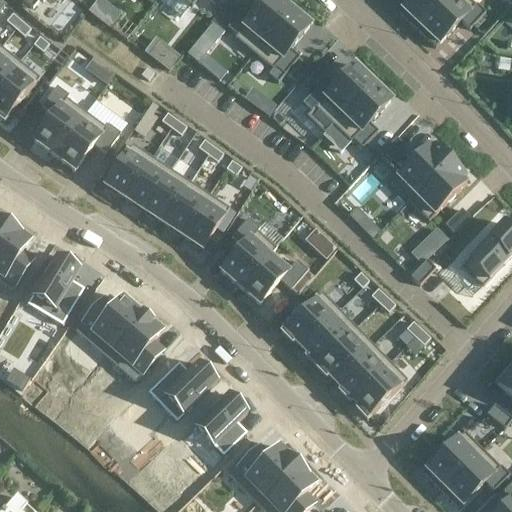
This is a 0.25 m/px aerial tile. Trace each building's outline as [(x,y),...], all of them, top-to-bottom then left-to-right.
[(19,0),(32,11),(40,1),(43,3),(45,0),(19,0)] [(181,0),(192,8),(198,0),(181,0)] [(214,0),(210,5),(219,13),(230,0),(214,0)] [(242,12),(227,30),(236,38),(234,41),(254,57),(291,11),(277,0),(267,0),(251,20),(242,12)] [(414,0),(399,16),(417,33),(448,0),(414,0)] [(467,0),(448,0),(417,33),(435,50),(461,23),(469,32),(485,15),(477,6),(475,7),(467,0)] [(291,11),(254,57),(273,72),(275,70),(284,78),(299,60),(290,52),(310,27),(291,11)] [(13,17),(6,24),(15,32),(22,25),(13,17)] [(22,25),(15,32),(24,40),(31,32),(22,25)] [(41,41),(35,48),(44,56),(50,49),(41,41)] [(1,50),(0,50),(0,90),(20,65),(1,50)] [(20,65),(0,90),(0,121),(4,125),(34,87),(39,80),(20,65)] [(324,83),(308,99),(317,108),(315,110),(333,128),(373,85),(355,68),(333,91),(324,83)] [(373,85),(333,128),(351,145),(353,142),(362,151),(378,134),(369,125),(391,102),(373,85)] [(53,118),(34,144),(54,159),(86,116),(66,101),(69,98),(56,89),(41,109),(53,118)] [(86,116),(54,159),(74,174),(94,148),(105,156),(120,136),(108,127),(106,130),(86,116)] [(167,116),(161,124),(171,132),(177,123),(167,116)] [(177,123),(171,132),(181,139),(186,131),(177,123)] [(396,141),(380,158),(389,166),(405,149),(396,141)] [(204,143),(198,151),(208,158),(214,150),(204,143)] [(132,147),(105,188),(107,190),(106,193),(115,199),(116,196),(124,201),(151,160),(132,147)] [(428,148),(390,186),(409,205),(451,164),(435,148),(431,151),(428,148)] [(214,150),(208,158),(217,166),(223,157),(214,150)] [(151,160),(124,201),(133,207),(131,210),(140,216),(142,213),(144,214),(171,173),(151,160)] [(231,164),(226,172),(236,179),(241,171),(231,164)] [(451,164),(409,205),(428,224),(467,187),(463,183),(466,180),(451,164)] [(171,173),(144,214),(145,215),(144,218),(153,224),(155,221),(163,227),(190,185),(171,173)] [(190,185),(163,227),(171,232),(169,235),(178,241),(180,238),(182,240),(210,198),(190,185)] [(210,198),(182,240),(190,245),(188,247),(197,253),(199,251),(202,253),(229,211),(210,198)] [(461,212),(444,228),(453,237),(470,221),(461,212)] [(0,242),(11,226),(1,219),(0,220),(0,242)] [(242,250),(221,275),(239,291),(275,250),(257,234),(260,231),(248,221),(231,240),(242,250)] [(11,226),(0,242),(0,285),(12,294),(31,267),(20,260),(31,244),(22,237),(20,235),(21,234),(11,226)] [(483,247),(463,268),(483,288),(503,267),(504,267),(511,258),(511,233),(503,226),(482,247),(483,247)] [(307,241),(316,249),(325,238),(316,230),(307,241)] [(275,250),(239,291),(258,308),(280,283),(291,293),(308,274),(296,263),(288,273),(270,258),(276,251),(275,250)] [(57,259),(28,308),(62,329),(81,297),(70,290),(72,285),(80,273),(70,267),(71,265),(60,259),(59,261),(57,259)] [(426,263),(410,280),(420,289),(436,271),(426,263)] [(360,276),(353,283),(362,291),(369,284),(360,276)] [(378,292),(371,299),(380,307),(386,300),(378,292)] [(306,310),(281,335),(292,346),(294,344),(301,351),(339,313),(322,295),(306,310)] [(386,300),(380,307),(388,316),(395,308),(386,300)] [(100,307),(75,335),(106,361),(143,318),(141,316),(141,317),(139,315),(140,313),(126,301),(125,303),(122,301),(110,315),(100,307)] [(339,313),(301,351),(308,358),(305,360),(315,370),(356,330),(339,313)] [(143,318),(106,361),(136,386),(160,358),(150,349),(162,335),(153,327),(153,326),(143,318)] [(413,325),(406,332),(415,340),(421,333),(413,325)] [(356,330),(315,370),(326,380),(328,378),(334,385),(373,348),(356,330)] [(421,333),(415,340),(423,349),(430,341),(421,333)] [(373,348),(334,385),(341,392),(339,394),(350,405),(352,403),(390,365),(373,348)] [(407,383),(390,365),(352,403),(358,409),(356,412),(367,422),(407,383)] [(175,370),(148,396),(177,425),(217,386),(215,384),(217,382),(208,373),(206,375),(198,367),(188,377),(185,380),(175,370)] [(511,369),(497,388),(511,399),(511,369)] [(229,398),(195,430),(223,459),(243,440),(233,430),(237,427),(247,417),(239,409),(241,407),(232,398),(230,399),(229,398)] [(511,421),(494,407),(487,417),(505,432),(511,422),(511,421)] [(465,435),(423,476),(441,494),(482,452),(465,435)] [(229,480),(253,457),(246,449),(223,472),(229,480)] [(256,454),(229,480),(257,508),(299,467),(291,458),(289,459),(287,458),(279,450),(265,463),(256,454)] [(482,452),(441,494),(458,511),(485,485),(493,494),(510,478),(501,469),(500,470),(482,452)] [(299,467),(257,508),(260,511),(309,511),(311,510),(302,501),(316,487),(308,479),(306,477),(308,476),(299,467)] [(507,507),(501,511),(511,511),(511,485),(498,499),(507,507)] [(0,511),(31,511),(17,499),(5,511),(0,511)]
